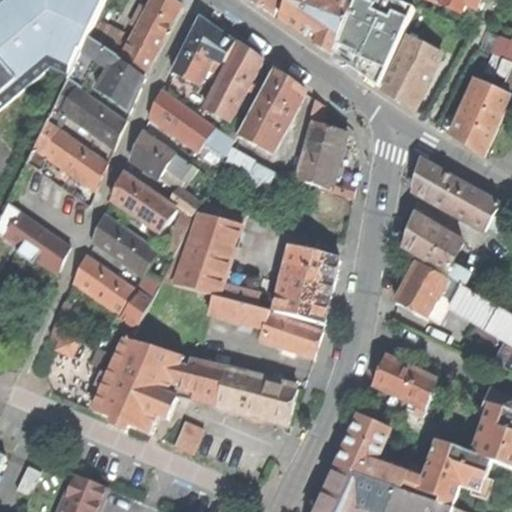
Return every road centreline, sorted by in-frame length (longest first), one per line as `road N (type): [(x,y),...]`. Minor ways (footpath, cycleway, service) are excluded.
road 1 (residential): [(395,130),(353,347),(280,511)]
road 2 (residential): [(196,0),(47,326)]
road 3 (residential): [(211,0),(395,130)]
road 4 (residential): [(395,130),(511,195)]
